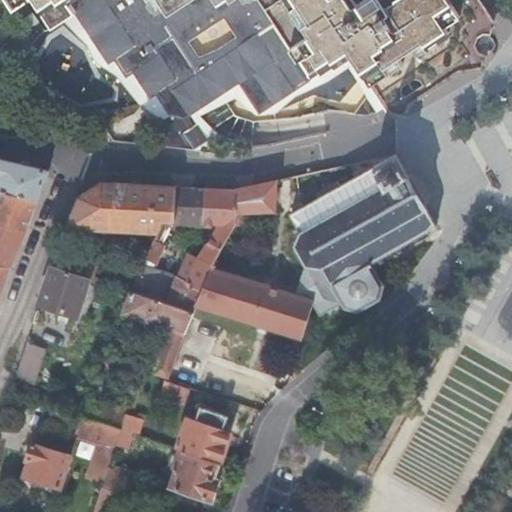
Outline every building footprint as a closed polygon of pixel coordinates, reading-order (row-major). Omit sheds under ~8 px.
[(10,0),(14,4),(20,0),(37,0),(40,4),(45,0),(58,0),(59,0),(60,0),(69,0),(113,66),(121,62),(128,72),(135,68),(157,100),(163,96),(172,111),(188,114),(241,79),(262,110),(351,53),(389,107),(402,98),(397,92),(398,85),(403,82),(394,69),(404,63),(412,75),(418,72),(424,74),(429,81),(471,53),(467,45),(468,36),(475,32),(470,23),(481,16),(470,0),(10,0)] [(199,120),(185,131),(196,147),(210,137),(199,120)] [(418,235),(438,224),(398,153),(360,174),(358,170),(355,172),(357,176),(342,184),(340,180),(336,182),(339,186),(324,194),(322,190),(319,191),(321,196),(305,205),(303,200),(300,202),(302,207),(292,213),(302,229),(296,244),(307,263),(298,294),(316,299),(315,303),(322,314),(325,312),(328,314),(331,314),(336,313),(339,311),(341,309),(342,306),(343,303),(343,301),(344,301),(346,304),(360,310),(382,296),(384,282),(371,262),(379,257),(381,260),(384,259),(382,255),(397,247),(399,250),(402,249),(400,245),(415,237),(417,240),(420,239),(418,235)] [(0,188),(37,198),(49,168),(0,155),(0,188)] [(237,187),(236,216),(245,216),(245,209),(276,208),(278,179),(237,187)] [(164,216),(175,216),(176,184),(103,180),(81,196),(70,225),(160,227),(164,216)] [(146,258),(132,290),(192,311),(196,303),(213,267),(215,263),(222,247),(236,223),(236,216),(237,187),(176,184),(175,216),(175,217),(218,214),(218,219),(189,280),(150,266),(153,260),(146,258)] [(0,222),(24,227),(37,198),(0,188),(0,222)] [(0,263),(9,265),(24,227),(0,222),(0,263)] [(81,272),(96,277),(101,262),(85,257),(81,272)] [(0,292),(9,265),(0,263),(0,292)] [(100,287),(103,280),(96,277),(81,272),(55,263),(45,290),(41,302),(78,314),(89,283),(100,287)] [(196,303),(304,336),(308,324),(315,303),(316,299),(298,294),(213,267),(196,303)] [(155,371),(168,376),(169,376),(176,356),(192,311),(132,290),(120,286),(118,292),(124,294),(120,308),(126,310),(126,312),(170,327),(155,371)] [(29,340),(18,374),(38,380),(48,347),(29,340)] [(188,402),(193,384),(169,376),(168,376),(162,393),(188,402)] [(135,387),(129,405),(139,409),(145,390),(135,387)] [(81,413),(84,414),(122,427),(126,412),(127,410),(87,397),(81,413)] [(189,416),(179,446),(180,446),(222,461),(232,431),(225,428),(230,414),(202,404),(197,419),(189,416)] [(69,414),(82,418),(84,414),(81,413),(70,409),(69,414)] [(122,427),(134,431),(139,433),(144,418),(126,412),(122,427)] [(77,433),(101,441),(115,446),(116,444),(122,427),(84,414),(82,418),(77,433)] [(122,427),(116,444),(129,448),(134,431),(122,427)] [(90,475),(105,480),(109,465),(115,446),(101,441),(90,475)] [(31,460),(27,475),(64,487),(74,453),(34,442),(29,459),(31,460)] [(222,461),(180,446),(178,453),(174,452),(172,458),(176,459),(174,465),(178,467),(172,485),(214,499),(221,477),(217,476),(222,461)] [(105,480),(103,486),(136,497),(142,477),(109,465),(105,480)] [(90,511),(103,511),(108,494),(96,491),(90,511)] [(178,511),(152,503),(149,511),(178,511)]
